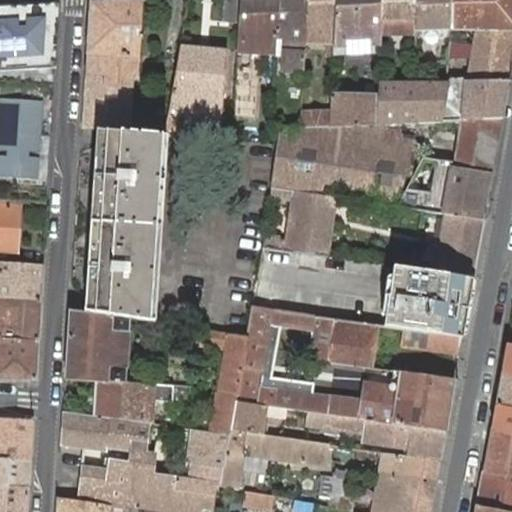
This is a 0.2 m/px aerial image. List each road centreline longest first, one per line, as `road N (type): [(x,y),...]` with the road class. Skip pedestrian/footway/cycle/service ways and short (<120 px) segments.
road 1 (residential): [(74,0),(51,401)]
road 2 (residential): [(452,511),(511,164)]
